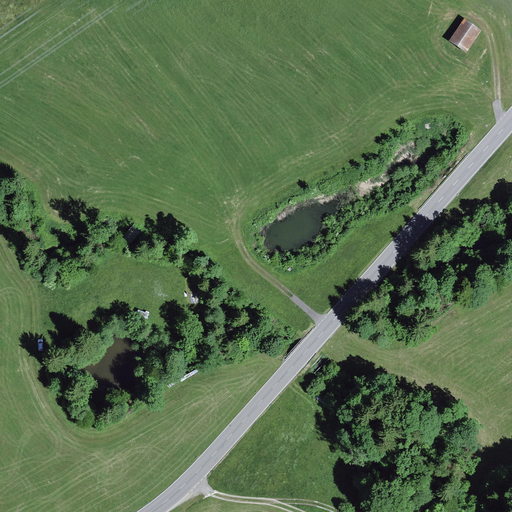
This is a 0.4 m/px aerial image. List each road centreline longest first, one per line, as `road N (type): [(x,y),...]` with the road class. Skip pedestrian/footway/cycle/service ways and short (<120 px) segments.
road 1 (secondary): [(511,118),(213,455),(152,511)]
road 2 (track): [(454,0),(481,19),(494,41),(501,130)]
road 3 (track): [(240,221),(246,254),(328,326)]
